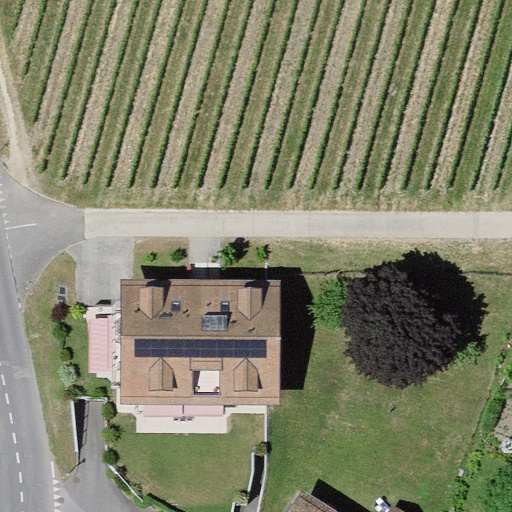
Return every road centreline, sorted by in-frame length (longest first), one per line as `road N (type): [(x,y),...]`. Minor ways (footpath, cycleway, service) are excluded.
road 1 (residential): [(0,230),(511,229)]
road 2 (tertiary): [(0,361),(22,511)]
